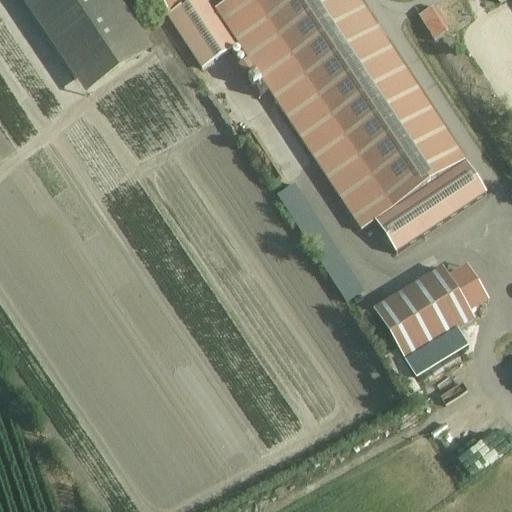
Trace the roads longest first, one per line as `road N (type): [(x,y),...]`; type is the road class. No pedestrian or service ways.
road 1 (unknown): [(369,0),(494,183),(499,200),(484,262)]
road 2 (track): [(0,391),(80,511)]
